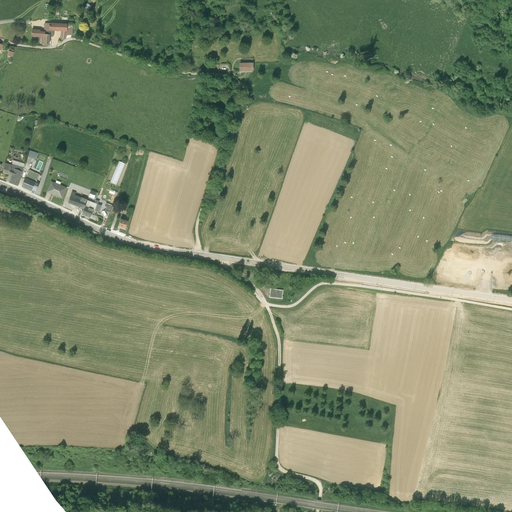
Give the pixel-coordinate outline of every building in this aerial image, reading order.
[(44,32),(44,34),(49,34),(49,37),(53,37),(53,30),(61,31),(60,41),(65,38),(66,35),(67,24),(49,23),(49,24),(46,24),(44,23),(44,32)] [(202,90),(201,90),(201,93),(204,93),(204,92),(211,91),(211,89),(215,89),(214,83),(210,84),(202,85),(202,90)] [(196,106),(193,117),(197,118),(200,119),(201,118),(202,115),(203,115),(204,112),(199,111),(200,108),(200,107),(196,106)] [(30,150),(28,157),(35,159),(38,153),(30,150)] [(14,169),(22,172),(24,164),(13,160),(11,165),(5,163),(2,173),(12,175),(14,169)] [(118,161),(109,182),(116,185),(125,164),(118,161)] [(14,169),(12,175),(9,183),(18,186),(22,172),(14,169)] [(32,188),(36,189),(39,184),(36,182),(39,174),(29,170),(22,186),(31,191),(31,190),(32,188)] [(55,193),(54,195),(62,198),(66,187),(60,185),(61,182),(56,180),(55,183),(51,181),(47,190),(55,193)] [(91,190),(88,198),(93,200),(94,197),(95,198),(97,193),(96,193),(96,192),(91,190)] [(84,208),(87,200),(74,195),(75,193),(72,191),(68,202),(84,208)] [(87,200),(84,208),(84,209),(82,208),(81,211),(82,212),(81,215),(90,218),(93,210),(97,211),(99,205),(87,200)] [(111,210),(113,206),(105,203),(104,207),(106,207),(105,211),(110,213),(111,210)] [(120,219),(118,226),(121,227),(120,228),(125,229),(127,221),(120,219)] [(270,288),(269,297),(281,299),(282,290),(270,288)]
